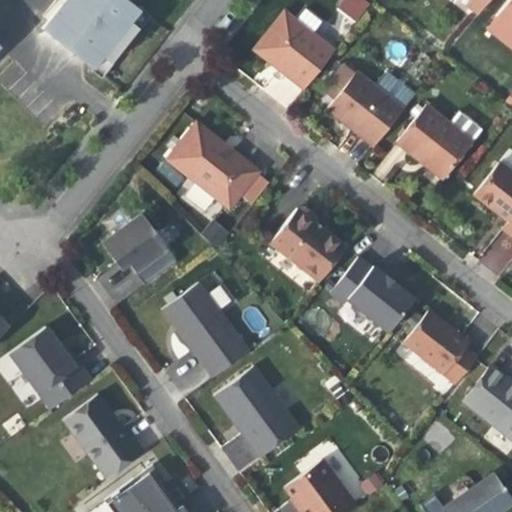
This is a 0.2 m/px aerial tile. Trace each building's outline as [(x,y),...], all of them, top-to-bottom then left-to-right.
[(147,15),(127,0),(63,0),(41,28),(72,53),(100,75),(147,15)] [(350,0),(344,0),(339,6),(352,16),(359,7),(350,0)] [(468,0),(465,4),(477,14),(488,0),(468,0)] [(511,0),(507,0),(495,16),(511,29),(511,0)] [(364,11),(359,7),(352,16),(357,20),(364,11)] [(305,8),(296,20),(312,32),(321,21),(305,8)] [(296,20),(284,10),(254,48),(279,69),(303,88),(334,50),(312,32),(296,20)] [(511,29),(495,16),(486,27),(511,47),(511,29)] [(322,89),(334,98),(354,73),(343,64),(322,89)] [(402,108),(355,71),(354,73),(334,98),(326,108),(343,122),(345,120),(353,127),(361,133),(360,135),(373,145),(402,108)] [(472,141),(425,104),(395,141),(408,151),(410,150),(418,156),(426,163),(425,165),(442,179),(472,141)] [(223,144),(195,123),(166,159),(228,208),(257,172),(244,161),(241,165),(220,148),(223,144)] [(234,153),(223,144),(220,148),(241,165),(244,161),(234,153)] [(507,221),(511,214),(511,173),(497,162),(472,193),(491,208),(507,221)] [(303,208),(296,209),(269,243),(318,282),(345,248),(322,230),(320,232),(313,227),(315,225),(314,217),(303,208)] [(176,261),(140,213),(100,242),(115,262),(123,256),(132,268),(144,285),(176,261)] [(511,214),(507,221),(501,228),(511,236),(511,214)] [(200,236),(218,248),(229,233),(211,220),(200,236)] [(498,276),(511,258),(511,240),(501,231),(478,261),(498,276)] [(343,303),(346,299),(370,268),(357,257),(329,292),(343,303)] [(372,266),(370,268),(346,299),(387,331),(413,298),(393,282),(372,266)] [(248,350),(197,282),(161,308),(188,345),(212,377),(248,350)] [(449,328),(427,310),(402,341),(455,383),(475,357),(464,348),(468,343),(449,328)] [(44,326),(9,352),(50,408),(89,379),(66,348),(62,351),(57,344),(44,326)] [(61,341),(57,344),(62,351),(66,348),(64,345),(61,341)] [(511,382),(491,365),(462,400),(511,439),(511,382)] [(298,428),(252,366),(213,394),(237,426),(259,457),(298,428)] [(95,394),(60,419),(104,480),(141,454),(130,439),(128,440),(116,423),(95,394)] [(345,511),(352,507),(318,461),(281,488),(290,500),(288,501),(295,511),(345,511)] [(151,465),(103,500),(112,511),(182,511),(163,485),(165,483),(151,465)] [(442,507),(433,494),(419,504),(424,511),(494,511),(510,501),(491,474),(442,507)] [(185,511),(174,495),(165,483),(163,485),(182,511),(185,511)]
